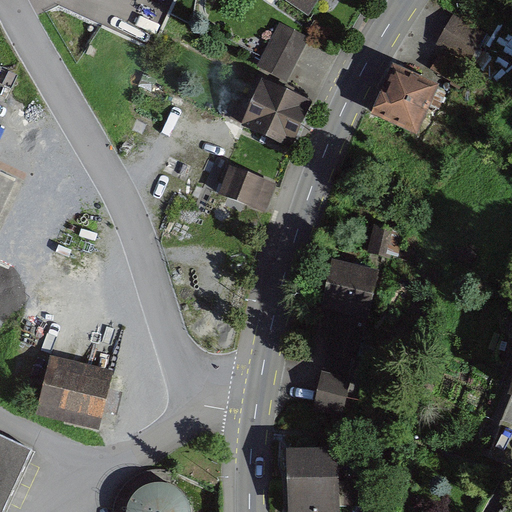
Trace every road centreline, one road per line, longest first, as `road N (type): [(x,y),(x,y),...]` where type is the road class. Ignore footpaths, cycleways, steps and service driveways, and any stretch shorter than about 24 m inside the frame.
road 1 (unclassified): [(34,43),(134,219),(200,405),(256,414)]
road 2 (tertiary): [(256,414),(276,306),(315,179),(340,116),(406,0)]
